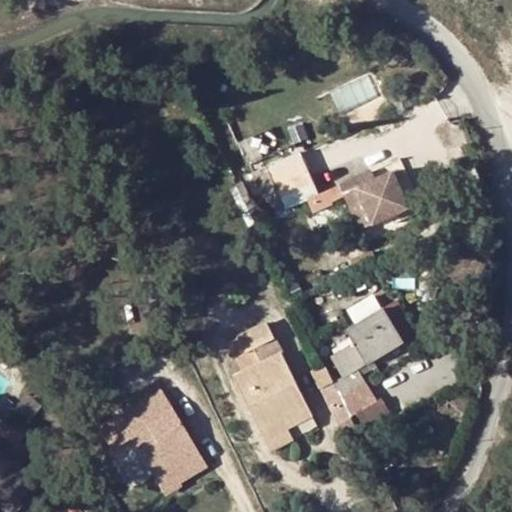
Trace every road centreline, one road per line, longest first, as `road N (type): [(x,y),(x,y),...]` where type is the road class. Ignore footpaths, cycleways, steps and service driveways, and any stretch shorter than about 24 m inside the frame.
road 1 (unclassified): [(377,0),(458,51),(491,97),(511,149)]
road 2 (unclassified): [(511,387),(465,511)]
